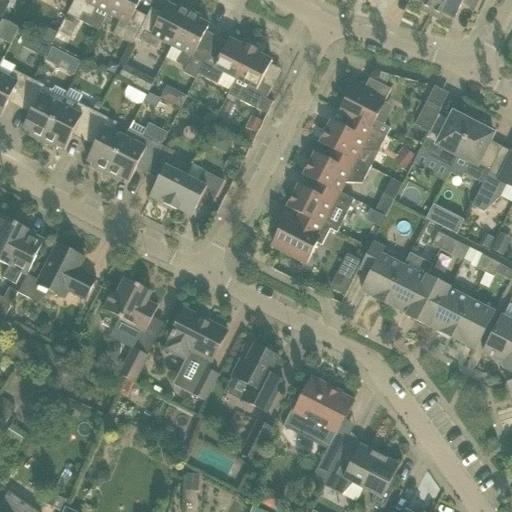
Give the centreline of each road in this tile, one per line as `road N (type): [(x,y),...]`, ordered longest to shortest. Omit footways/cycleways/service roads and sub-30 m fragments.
road 1 (residential): [(479,511),(371,363),(204,274)]
road 2 (residential): [(204,274),(322,18)]
road 3 (residential): [(204,274),(0,164)]
road 4 (residential): [(469,71),(322,18)]
